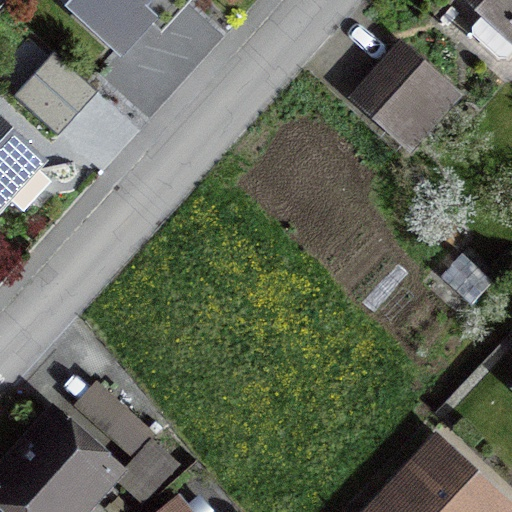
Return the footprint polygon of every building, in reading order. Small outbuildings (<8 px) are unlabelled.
[(61,0),(59,2),(116,55),(165,0),(177,0),(184,7),(190,0),(61,0)] [(511,0),(461,0),(481,18),(471,29),(471,37),(495,59),(504,59),(511,49),(511,0)] [(447,96),(398,51),(353,101),(402,146),(447,96)] [(73,119),(92,98),(47,57),(28,78),(73,119)] [(0,188),(23,163),(27,166),(29,163),(0,136),(0,188)] [(117,448),(137,425),(95,387),(74,410),(117,448)] [(77,444),(52,421),(0,478),(0,502),(10,511),(66,511),(75,511),(110,473),(84,450),(81,453),(74,447),(77,444)] [(503,511),(434,447),(372,511),(503,511)]
